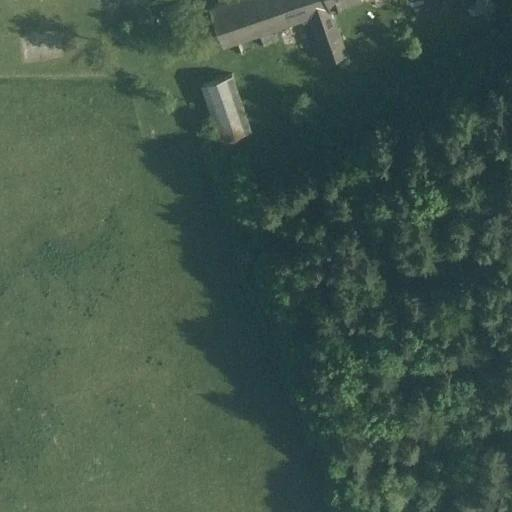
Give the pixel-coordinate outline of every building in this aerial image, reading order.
[(275,0),(234,0),(225,3),(238,42),(259,35),(285,27),(275,0)] [(319,0),(275,0),(285,27),(310,18),(324,13),(319,0)] [(319,0),(324,13),(331,11),(363,0),(362,0),(319,0)] [(225,3),(209,8),(222,48),(238,42),(225,3)] [(324,13),(310,18),(325,63),(346,56),(331,11),(324,13)] [(259,35),(238,42),(242,55),(264,48),(259,35)] [(249,133),(231,77),(201,87),(218,142),(249,133)]
